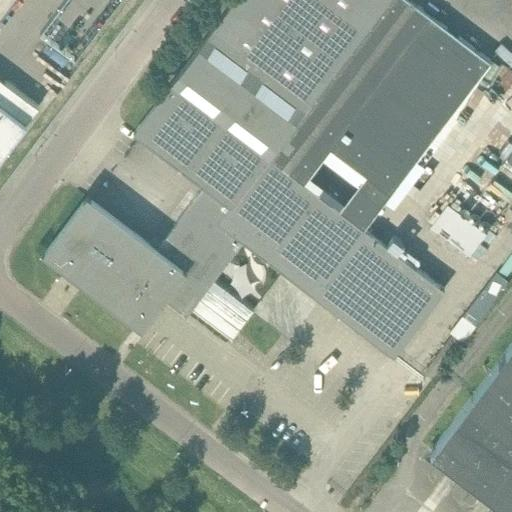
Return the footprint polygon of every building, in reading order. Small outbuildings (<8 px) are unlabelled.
[(0,0),(0,155),(26,122),(0,101),(0,0)] [(85,194),(42,250),(67,269),(85,283),(139,324),(141,321),(143,319),(144,317),(162,294),(186,312),(190,307),(231,339),(253,310),(236,298),(225,289),(212,279),(242,240),(313,294),(394,354),(395,353),(444,288),(375,236),(364,227),(340,209),(305,182),(269,155),(295,120),(385,0),(235,0),(135,132),(140,136),(204,185),(158,245),(94,197),(87,191),(85,194)] [(432,16),(331,148),(367,174),(391,192),(491,60),(432,16)] [(431,225),(470,254),(485,234),(446,205),(431,225)] [(455,324),(464,333),(508,285),(499,276),(455,324)] [(511,511),(511,342),(472,395),(430,450),(511,511)]
